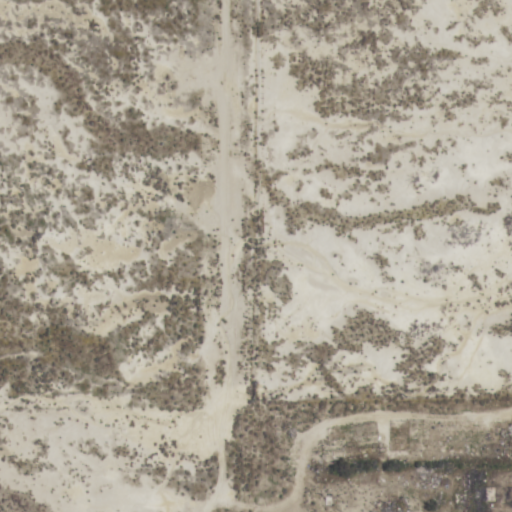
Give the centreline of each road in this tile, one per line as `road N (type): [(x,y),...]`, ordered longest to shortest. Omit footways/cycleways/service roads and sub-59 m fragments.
road 1 (track): [(511,413),(332,422),(303,447),(295,504),(279,508),(228,505),(220,488),(231,399)]
road 2 (residential): [(231,399),(229,0)]
